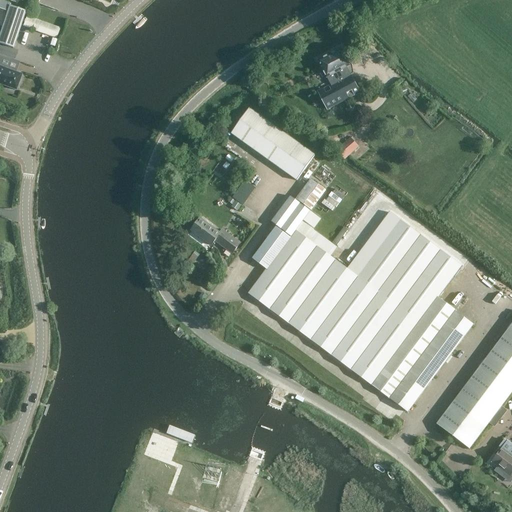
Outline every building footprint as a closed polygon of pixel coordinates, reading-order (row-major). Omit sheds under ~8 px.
[(0,43),(13,48),(25,11),(9,6),(0,32),(0,43)] [(56,38),(60,28),(27,16),(23,26),(56,38)] [(351,74),(349,75),(346,69),(350,66),(341,50),(318,62),(327,79),(329,78),(332,84),(317,92),(327,111),(361,93),(351,74)] [(5,70),(0,67),(0,84),(15,90),(21,75),(10,72),(11,71),(10,71),(6,70),(5,70)] [(232,133),(297,181),(316,156),(250,108),(232,133)] [(350,138),(336,151),(344,160),(359,148),(350,138)] [(267,270),(249,294),(327,352),(336,359),(404,410),(408,413),(453,352),(474,324),(438,298),(462,266),(390,213),(347,269),(336,260),(307,239),(296,231),(303,221),(314,229),(321,219),(311,211),(326,190),(312,179),(296,200),(291,197),(272,222),(277,227),(253,259),(267,270)] [(324,204),(335,211),(345,194),(334,187),(324,204)] [(240,243),(222,230),(220,233),(200,219),(191,231),(212,246),(215,241),(232,254),(240,243)] [(491,352),(437,425),(470,450),(511,394),(511,324),(499,342),(491,352)] [(503,448),(493,461),(498,466),(510,476),(511,473),(511,442),(506,437),(500,445),(503,448)] [(207,509),(213,510),(217,491),(211,490),(207,509)]
